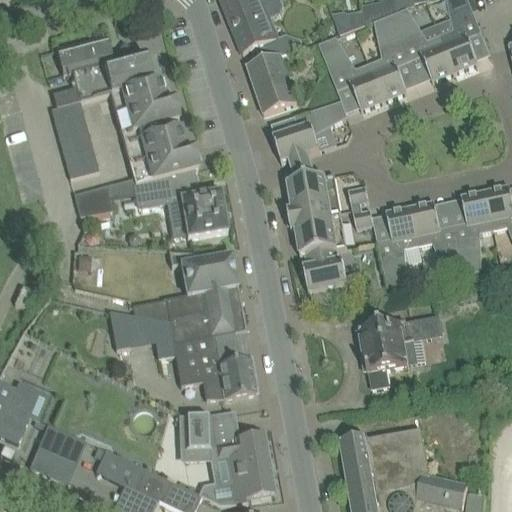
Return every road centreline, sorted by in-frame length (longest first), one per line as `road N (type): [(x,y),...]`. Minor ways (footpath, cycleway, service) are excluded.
road 1 (tertiary): [(311,511),(252,192)]
road 2 (tertiary): [(252,192),(191,0)]
road 3 (residential): [(511,122),(499,79),(367,132)]
road 4 (residential): [(372,155),(385,199),(511,172)]
road 5 (residential): [(252,192),(372,155)]
